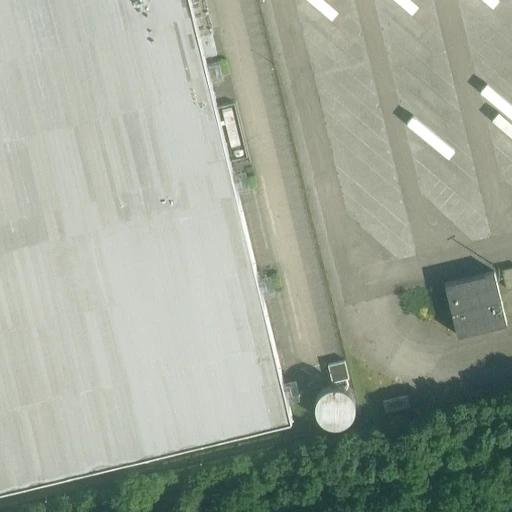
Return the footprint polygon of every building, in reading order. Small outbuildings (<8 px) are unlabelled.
[(0,0),(0,487),(292,417),(204,57),(198,33),(189,0),(0,0)] [(198,33),(204,57),(217,54),(212,29),(198,33)] [(507,289),(511,287),(511,267),(502,270),(507,289)] [(446,283),(458,336),(507,324),(495,271),(446,283)] [(345,360),(328,364),(333,382),(350,377),(345,360)] [(411,405),(408,395),(382,402),(385,412),(411,405)]
